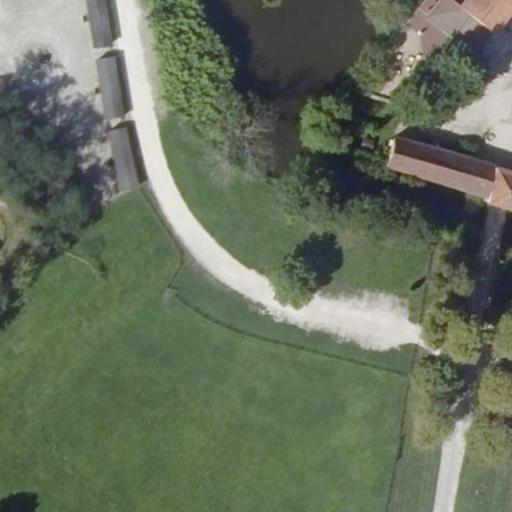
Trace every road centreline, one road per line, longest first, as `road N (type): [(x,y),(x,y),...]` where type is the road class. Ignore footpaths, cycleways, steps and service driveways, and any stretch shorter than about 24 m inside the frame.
road 1 (track): [(124,0),(142,114),(206,247),(270,294),(371,335),(511,359)]
road 2 (residential): [(470,349),(495,206)]
